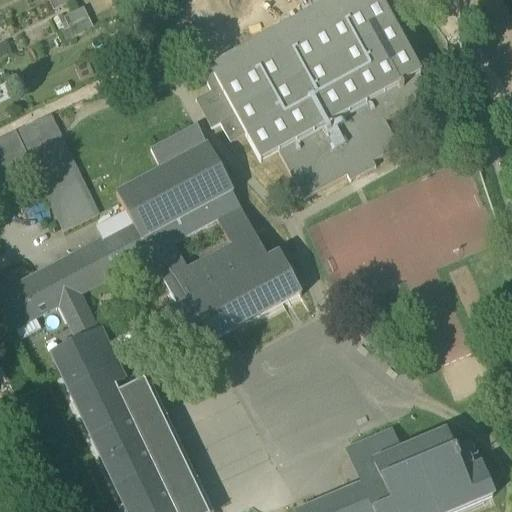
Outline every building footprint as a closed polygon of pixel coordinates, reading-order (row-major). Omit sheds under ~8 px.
[(49,3),(53,12),(73,3),(71,0),(51,0),(48,2),(49,3)] [(260,165),(278,155),(419,78),(420,77),(377,0),(341,0),(209,72),(210,72),(245,137),(260,165)] [(63,19),(69,30),(88,20),(83,10),(63,19)] [(58,35),(64,45),(94,31),(88,20),(69,30),(58,35)] [(93,76),(88,64),(74,71),(80,83),(93,76)] [(230,145),(245,137),(210,72),(202,77),(211,94),(195,102),(204,118),(211,131),(220,127),(230,145)] [(431,100),(419,78),(278,155),(304,202),(347,178),(350,184),(375,170),(372,164),(399,150),(385,125),(431,100)] [(50,118),(15,134),(33,171),(31,171),(62,234),(98,217),(50,118)] [(150,154),(161,173),(207,149),(196,129),(150,154)] [(0,186),(31,171),(33,171),(15,134),(0,141),(0,186)] [(132,228),(141,244),(231,196),(232,196),(207,148),(207,149),(161,173),(116,197),(125,214),(132,228)] [(240,212),(231,196),(141,244),(145,252),(150,259),(174,248),(217,224),(240,212)] [(174,248),(150,259),(177,310),(161,318),(161,320),(173,343),(183,361),(301,298),(278,256),(267,262),(240,212),(217,224),(231,250),(187,273),(174,248)] [(95,230),(102,244),(132,228),(125,214),(95,230)] [(73,290),(145,252),(141,244),(132,228),(102,244),(60,266),(73,290)] [(51,270),(69,302),(78,297),(150,259),(145,252),(73,290),(60,266),(56,268),(51,270)] [(0,297),(0,324),(6,336),(13,332),(36,320),(59,308),(69,302),(51,270),(0,297)] [(90,339),(97,336),(78,297),(69,302),(87,340),(90,339)] [(59,308),(78,345),(87,340),(69,302),(59,308)] [(36,320),(13,332),(20,344),(42,332),(36,320)] [(97,336),(90,339),(115,389),(124,384),(118,372),(173,343),(161,320),(106,348),(99,334),(97,336)] [(173,511),(169,502),(194,489),(144,384),(118,396),(115,389),(90,339),(87,340),(78,345),(52,358),(126,511),(173,511)] [(374,469),(379,481),(381,485),(363,493),(371,511),(461,511),(493,499),(481,469),(462,477),(458,466),(460,465),(454,453),(453,454),(446,436),(401,455),(392,433),(360,447),(370,471),(374,469)] [(361,488),(363,493),(381,485),(379,481),(374,469),(370,471),(360,447),(345,452),(361,488)] [(361,488),(326,503),(330,511),(371,511),(363,493),(361,488)] [(169,502),(173,511),(204,511),(194,489),(169,502)] [(330,511),(326,503),(305,511),(330,511)]
